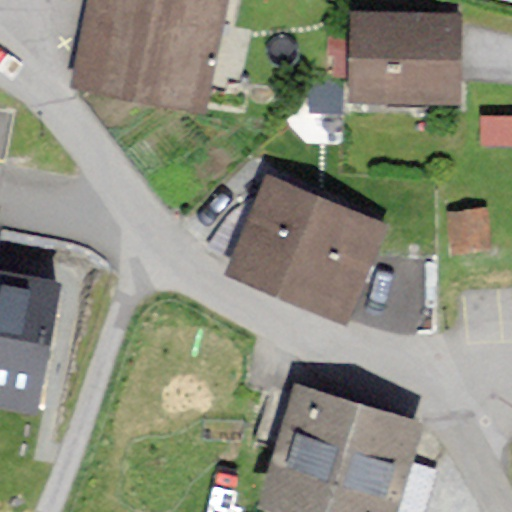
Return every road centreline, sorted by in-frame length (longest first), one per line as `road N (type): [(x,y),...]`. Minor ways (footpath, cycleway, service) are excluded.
road 1 (residential): [(151,238),(264,325),(440,390),(470,420)]
road 2 (residential): [(151,238),(51,511)]
road 3 (residential): [(0,52),(55,104),(120,190)]
road 4 (residential): [(120,190),(91,210),(0,184)]
